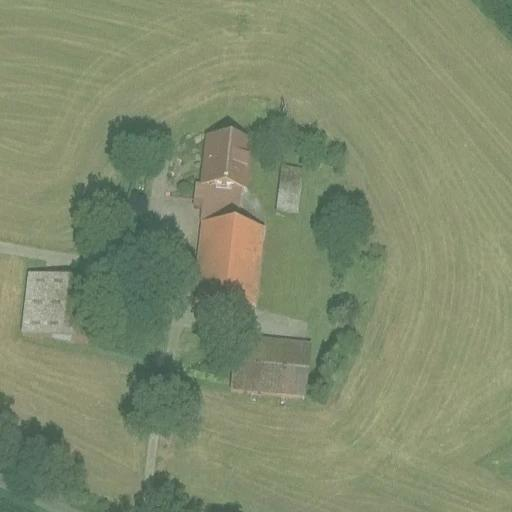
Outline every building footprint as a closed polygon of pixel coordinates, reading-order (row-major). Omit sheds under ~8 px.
[(199,143),(194,198),(240,202),(245,147),(199,143)] [(278,174),(273,218),(297,221),(302,177),(278,174)] [(243,305),(245,285),(297,289),(300,251),(248,247),(249,231),(197,227),(191,301),(243,305)] [(27,281),(22,342),(92,347),(97,286),(27,281)] [(229,343),(226,393),(295,397),(298,347),(229,343)]
